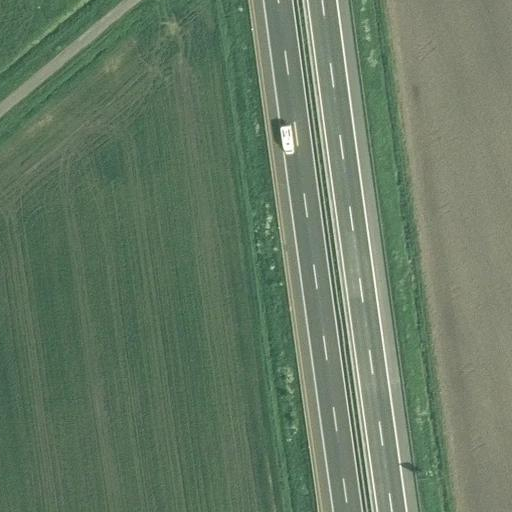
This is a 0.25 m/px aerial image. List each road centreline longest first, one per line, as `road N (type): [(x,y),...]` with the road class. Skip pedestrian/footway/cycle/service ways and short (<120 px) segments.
road 1 (motorway): [(392,511),(322,0)]
road 2 (motorway): [(278,0),(347,511)]
road 3 (track): [(0,112),(134,0)]
